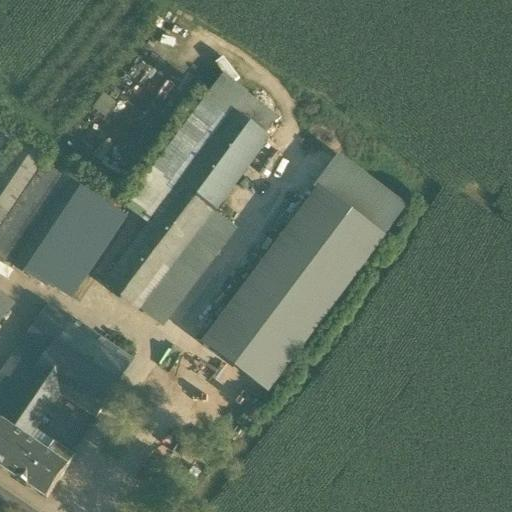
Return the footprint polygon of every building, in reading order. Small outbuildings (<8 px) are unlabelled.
[(127,207),(151,225),(246,96),(223,78),(203,104),(127,207)] [(104,286),(139,312),(213,213),(268,140),(263,137),(277,119),(246,96),(151,225),(104,286)] [(0,131),(0,163),(15,141),(0,131)] [(0,175),(0,222),(3,224),(44,161),(20,145),(0,175)] [(125,151),(115,170),(125,175),(134,156),(125,151)] [(341,161),(317,194),(382,242),(406,210),(341,161)] [(0,233),(0,257),(7,262),(64,178),(46,166),(0,233)] [(7,262),(41,286),(98,202),(64,178),(7,262)] [(273,387),(382,242),(317,194),(209,338),(273,387)] [(122,218),(98,202),(41,286),(68,298),(122,218)] [(236,231),(213,213),(139,312),(162,329),(236,231)] [(0,292),(0,310),(5,315),(14,305),(0,292)] [(47,355),(32,377),(59,395),(95,419),(119,385),(116,383),(131,361),(49,308),(27,341),(47,355)] [(47,355),(27,341),(4,375),(24,389),(32,377),(47,355)] [(0,424),(1,423),(24,389),(4,375),(0,380),(0,424)] [(32,377),(24,389),(1,423),(28,441),(35,431),(59,395),(32,377)] [(0,469),(46,500),(47,499),(68,468),(67,468),(74,458),(54,444),(47,454),(28,441),(1,423),(0,424),(0,469)] [(54,444),(35,431),(28,441),(47,454),(54,444)] [(240,498),(257,510),(267,496),(275,484),(258,472),(240,498)] [(288,511),(290,511),(267,496),(257,510),(256,511),(288,511)]
